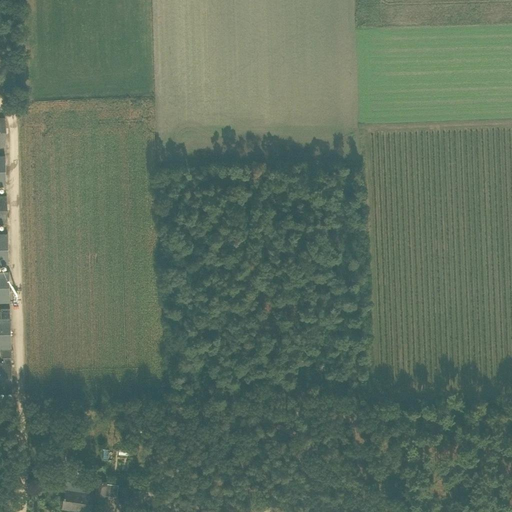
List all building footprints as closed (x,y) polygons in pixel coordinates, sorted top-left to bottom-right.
[(0,265),(8,265),(7,234),(0,234),(0,265)] [(0,303),(10,303),(9,272),(0,272),(0,303)] [(2,358),(3,357),(11,357),(11,358),(10,309),(0,309),(0,318),(0,349),(1,349),(2,358)] [(0,392),(12,392),(11,363),(11,357),(3,357),(3,364),(0,363),(0,392)] [(95,499),(97,499),(104,500),(106,483),(97,481),(95,499)] [(90,511),(92,496),(64,492),(62,508),(83,511),(82,511),(90,511)]
